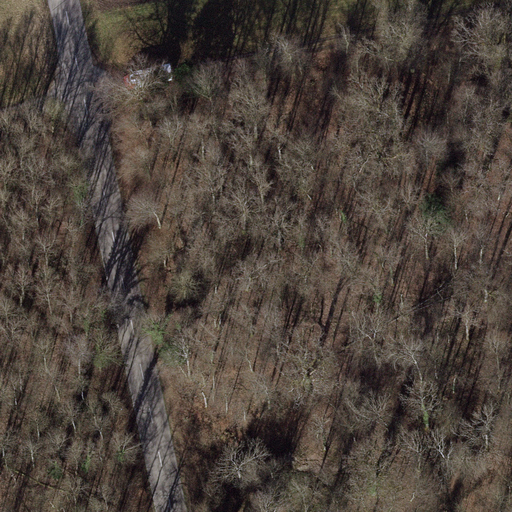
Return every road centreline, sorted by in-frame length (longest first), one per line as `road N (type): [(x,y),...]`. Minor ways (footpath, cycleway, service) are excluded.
road 1 (tertiary): [(68,0),(178,511)]
road 2 (track): [(84,95),(511,12)]
